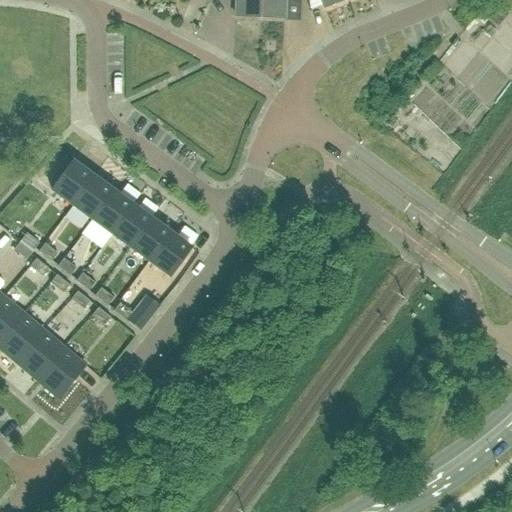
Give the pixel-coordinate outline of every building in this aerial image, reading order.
[(235,0),(234,16),(259,17),(259,0),(235,0)] [(259,0),(259,17),(284,19),(284,0),(259,0)] [(20,25),(20,118),(53,118),(53,25),(20,25)] [(487,32),(477,42),(488,52),(497,42),(487,32)] [(72,161),(51,190),(71,205),(92,176),(72,161)] [(111,190),(92,176),(71,205),(90,219),(111,190)] [(20,217),(45,190),(39,185),(14,212),(20,217)] [(111,190),(90,219),(110,234),(131,204),(111,190)] [(150,219),(131,204),(110,234),(129,248),(150,219)] [(72,209),(53,232),(66,244),(85,221),(72,209)] [(170,233),(150,219),(129,248),(148,262),(170,233)] [(190,248),(170,233),(148,262),(169,277),(190,248)] [(26,234),(20,241),(32,252),(38,244),(26,234)] [(20,241),(13,249),(26,259),(32,252),(20,241)] [(44,244),(38,252),(47,259),(50,262),(57,254),(44,244)] [(35,259),(29,267),(41,277),(48,269),(35,259)] [(63,259),(57,267),(69,276),(75,269),(63,259)] [(82,273),(75,281),(88,291),(94,283),(82,273)] [(56,275),(50,283),(62,293),(68,285),(56,275)] [(100,288),(94,296),(107,306),(113,298),(100,288)] [(77,292),(70,300),(83,309),(89,302),(77,292)] [(146,296),(127,321),(138,330),(158,305),(146,296)] [(0,341),(23,314),(2,297),(0,299),(0,341)] [(119,303),(113,311),(125,321),(132,313),(119,303)] [(97,308),(91,316),(103,326),(110,318),(97,308)] [(43,331),(23,314),(0,341),(0,350),(16,364),(43,331)] [(63,349),(43,331),(16,364),(36,381),(63,349)] [(84,366),(63,349),(36,381),(57,399),(84,366)] [(104,365),(88,382),(95,388),(111,372),(104,365)]
